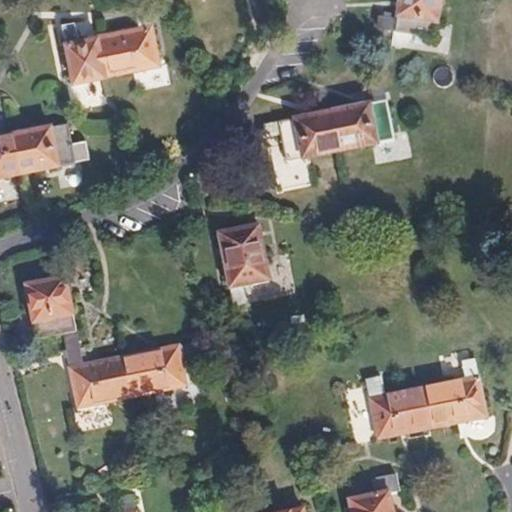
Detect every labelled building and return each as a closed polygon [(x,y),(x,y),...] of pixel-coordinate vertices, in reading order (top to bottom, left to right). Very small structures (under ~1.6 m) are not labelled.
[(437,0),(395,0),(393,17),(377,15),(375,28),(433,36),(437,0)] [(136,29),(106,35),(115,76),(157,67),(146,10),(132,12),(136,29)] [(115,76),(106,35),(75,41),(72,25),(60,28),(72,85),(115,76)] [(370,103),(329,111),(337,151),(391,140),(380,86),(368,88),(370,103)] [(337,151),(329,111),(258,125),(260,139),(278,135),(283,162),(337,151)] [(64,126),(21,134),(29,174),(71,166),(67,145),(64,126)] [(0,179),(29,174),(21,134),(0,138),(0,179)] [(84,142),(67,145),(71,166),(88,162),(84,142)] [(256,228),(217,235),(230,306),(243,303),(239,286),(267,280),(256,228)] [(65,353),(79,350),(63,280),(22,288),(34,342),(62,337),(65,353)] [(193,343),(121,358),(130,398),(183,386),(178,360),(195,356),(193,343)] [(130,398),(121,358),(82,366),(79,350),(65,353),(69,368),(66,369),(76,409),(130,398)] [(464,381),(423,389),(432,429),(486,418),(473,361),(461,364),(464,381)] [(432,429),(423,389),(380,399),(376,382),(364,384),(376,441),(432,429)] [(378,480),(381,494),(387,493),(396,491),(393,477),(378,480)] [(390,511),(387,493),(381,494),(346,501),(348,511),(390,511)] [(132,511),(130,496),(117,499),(119,511),(132,511)]
